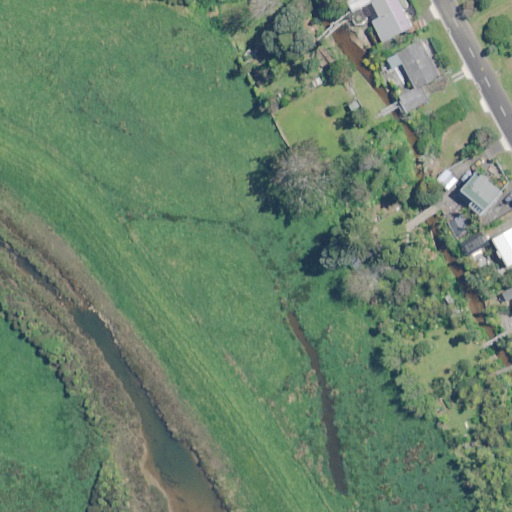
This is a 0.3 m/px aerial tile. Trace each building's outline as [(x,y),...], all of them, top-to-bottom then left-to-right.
[(373,3),(372,0),(358,0),(363,8),(373,3)] [(399,0),(379,0),(375,3),(382,18),(374,22),(385,43),(414,28),(399,0)] [(405,64),(409,71),(394,79),(403,95),(400,97),(408,112),(432,99),(425,86),(443,76),(423,41),(390,59),(395,69),(405,64)] [(505,192),(480,172),(459,198),(483,218),(505,192)] [(465,216),(455,221),(463,236),(472,231),(465,216)] [(511,267),(511,231),(496,240),(511,268),(511,267)]
